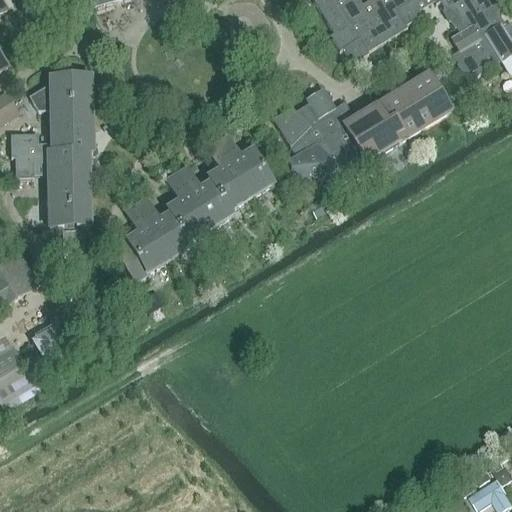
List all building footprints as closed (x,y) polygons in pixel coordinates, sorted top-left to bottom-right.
[(85,0),(92,10),(127,0),(139,0),(140,1),(141,0),(85,0)] [(320,0),(317,3),(312,5),(332,38),(329,39),(338,55),(341,53),(351,68),(367,58),(366,56),(406,32),(405,29),(420,20),(418,16),(411,5),(419,0),(429,0),(433,7),(434,8),(439,6),(458,37),(449,43),(462,64),(455,69),(465,86),(490,71),(489,70),(498,65),(499,67),(511,59),(511,38),(508,41),(500,28),(492,16),(506,7),(502,0),(320,0)] [(429,0),(419,0),(411,5),(418,16),(433,7),(429,0)] [(290,113),(271,124),(294,161),(287,165),(289,173),(307,191),(321,183),(331,198),(386,164),(383,159),(451,118),(427,79),(394,99),(392,95),(379,103),(380,104),(374,108),(352,122),(343,107),(331,114),(328,111),(331,109),(321,94),(305,104),(307,108),(294,116),(290,113)] [(35,139),(9,140),(10,162),(14,162),(14,183),(33,182),(33,179),(47,179),(48,209),(48,232),(61,232),(61,256),(82,255),(82,231),(89,231),(88,181),(87,156),(91,156),(91,143),(91,136),(91,130),(90,93),(90,82),(49,83),(49,89),(27,100),(35,115),(48,115),(48,148),(35,148),(35,139)] [(465,98),(466,99),(455,106),(464,121),(480,110),(485,118),(491,115),(487,108),(490,106),(480,89),(465,98)] [(0,103),(0,129),(16,119),(12,112),(4,100),(0,103)] [(226,141),(216,147),(251,204),(273,190),(251,155),(239,162),(226,141)] [(207,182),(210,187),(212,185),(231,216),(251,204),(216,147),(206,154),(219,174),(207,182)] [(186,173),(175,179),(210,236),(234,221),(231,216),(212,185),(210,187),(198,194),(186,173)] [(166,213),(169,218),(171,217),(190,248),(210,236),(175,179),(165,185),(178,206),(166,213)] [(139,208),(129,214),(164,270),(193,253),(190,248),(171,217),(169,218),(158,225),(145,204),(149,201),(142,191),(132,197),(139,208)] [(307,211),(315,224),(335,212),(327,199),(307,211)] [(164,270),(129,214),(125,216),(138,237),(113,252),(135,288),(164,270)] [(0,309),(4,307),(7,311),(38,291),(18,260),(0,271),(0,309)] [(139,305),(151,326),(156,324),(155,322),(166,316),(161,308),(162,307),(156,295),(139,305)] [(149,325),(140,312),(124,324),(133,336),(149,325)] [(29,344),(44,371),(71,355),(56,329),(29,344)] [(0,411),(2,416),(38,395),(33,386),(12,351),(0,358),(0,411)] [(491,474),(493,478),(502,473),(500,469),(498,466),(489,472),(491,474)] [(502,473),(493,478),(501,490),(511,483),(504,472),(502,473)] [(486,477),(475,484),(479,491),(490,484),(486,477)] [(472,487),(461,494),(465,500),(476,493),(472,487)] [(499,488),(470,506),(474,511),(482,511),(491,507),(494,511),(508,511),(511,510),(511,508),(506,499),(502,493),(499,488)]
